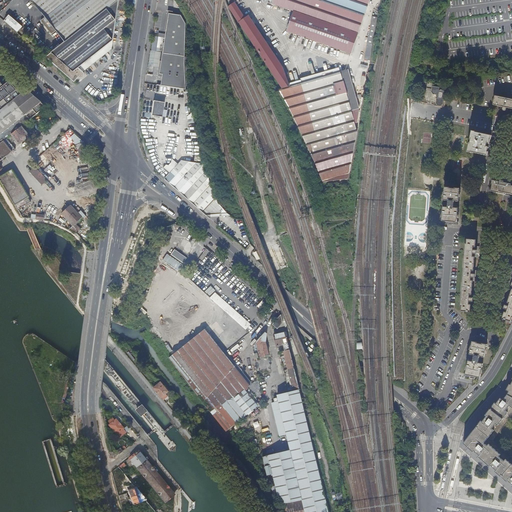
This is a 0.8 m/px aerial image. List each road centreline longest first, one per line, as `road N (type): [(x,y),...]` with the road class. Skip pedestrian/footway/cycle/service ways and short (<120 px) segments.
road 1 (primary): [(114,157),(84,400),(107,511)]
road 2 (primary): [(115,511),(92,395),(105,288),(122,227)]
road 3 (secondary): [(427,428),(285,300)]
road 4 (secondary): [(285,300),(411,417)]
road 5 (unknown): [(71,116),(29,153),(26,166),(47,195),(58,196),(73,178),(73,149)]
road 6 (secondary): [(130,155),(148,0)]
road 7 (primary): [(0,51),(114,157)]
road 8 (tertiary): [(427,428),(444,424),(486,380),(511,334)]
